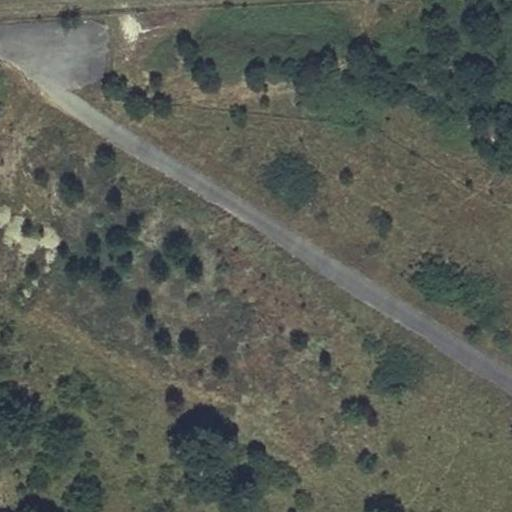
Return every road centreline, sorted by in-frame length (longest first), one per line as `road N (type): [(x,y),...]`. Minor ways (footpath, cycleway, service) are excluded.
road 1 (unclassified): [(511,384),(72,105),(61,96),(61,53),(51,44),(0,36)]
road 2 (track): [(0,8),(119,1),(124,26),(114,42),(63,66)]
